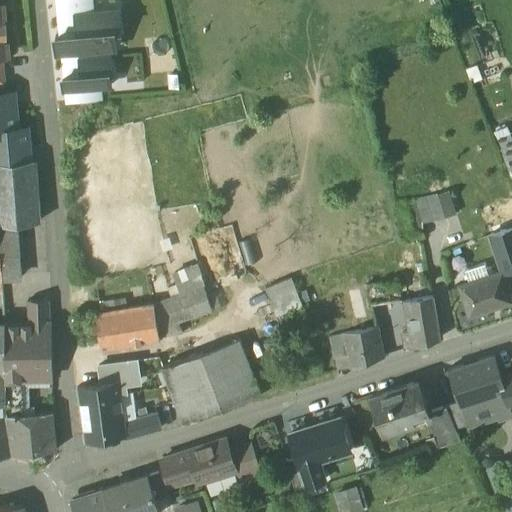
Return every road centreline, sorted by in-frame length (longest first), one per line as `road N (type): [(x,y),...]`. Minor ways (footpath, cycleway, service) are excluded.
road 1 (residential): [(35,0),(71,470)]
road 2 (residential): [(71,470),(511,331)]
